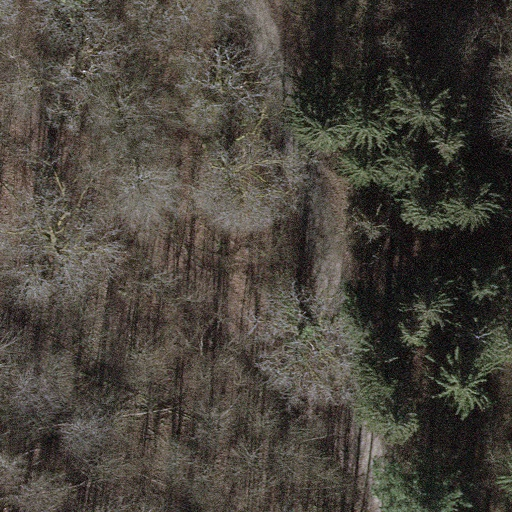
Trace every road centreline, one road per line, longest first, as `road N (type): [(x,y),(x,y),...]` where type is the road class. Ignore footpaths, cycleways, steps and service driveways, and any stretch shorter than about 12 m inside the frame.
road 1 (track): [(247,0),(325,320),(401,511)]
road 2 (track): [(0,117),(383,461)]
